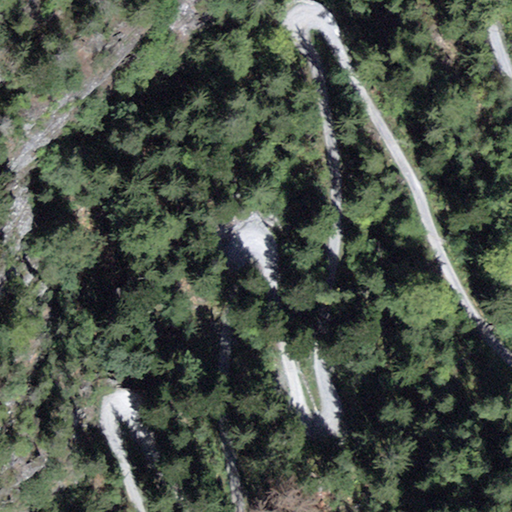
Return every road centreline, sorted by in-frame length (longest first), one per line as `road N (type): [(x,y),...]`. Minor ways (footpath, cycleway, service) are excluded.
road 1 (track): [(511,360),(467,305),(412,178),(327,28),(301,17),(298,33),(318,74),(336,186),(320,351),(332,420),(321,426),(303,412),(268,255),(255,237),(240,241),(224,404),(238,511)]
road 2 (track): [(190,511),(131,408),(114,406),(108,416),(138,511)]
